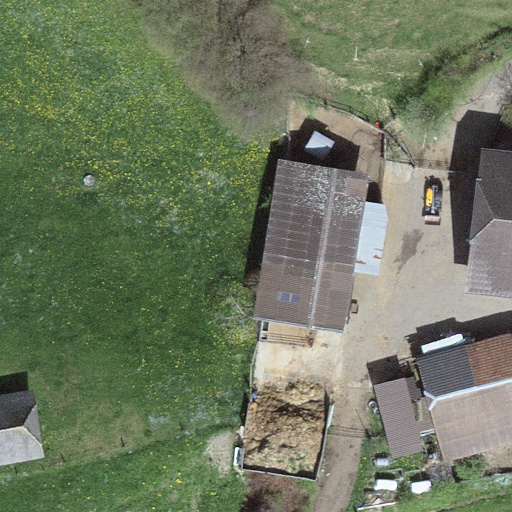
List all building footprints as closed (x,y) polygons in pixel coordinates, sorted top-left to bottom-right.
[(259,305),(325,315),(332,265),(362,269),(370,206),(340,202),(344,174),(279,165),(259,305)] [(511,173),(493,172),(481,286),(511,289),(511,173)] [(511,336),(510,337),(424,362),(447,444),(511,425),(511,336)] [(412,357),(378,365),(393,433),(427,425),(412,357)] [(0,448),(24,443),(14,398),(0,400),(0,448)]
